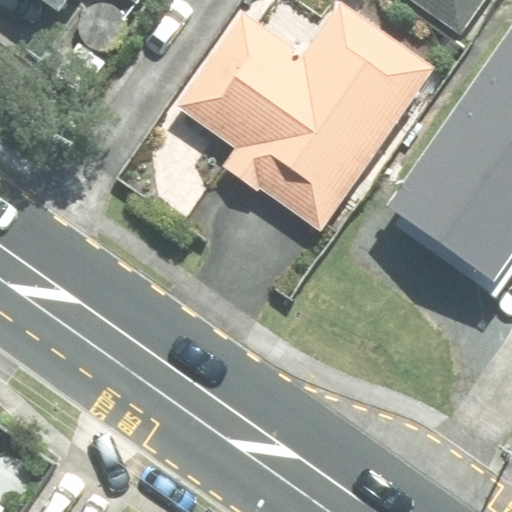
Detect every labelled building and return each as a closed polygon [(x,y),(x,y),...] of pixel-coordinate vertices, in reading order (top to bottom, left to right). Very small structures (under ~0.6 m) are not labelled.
[(22,0),(59,26),(76,0),(122,0),(135,9),(141,0),(22,0)] [(243,13),(180,103),(239,144),(224,166),(259,189),(261,186),(322,229),(434,69),(342,6),(325,31),(281,0),(275,0),(258,25),(243,13)] [(403,0),(462,40),(490,0),(403,0)] [(511,46),(461,120),(511,155),(511,46)] [(106,69),(79,48),(63,70),(90,90),(106,69)] [(511,155),(461,120),(390,221),(496,296),(511,273),(511,155)]
